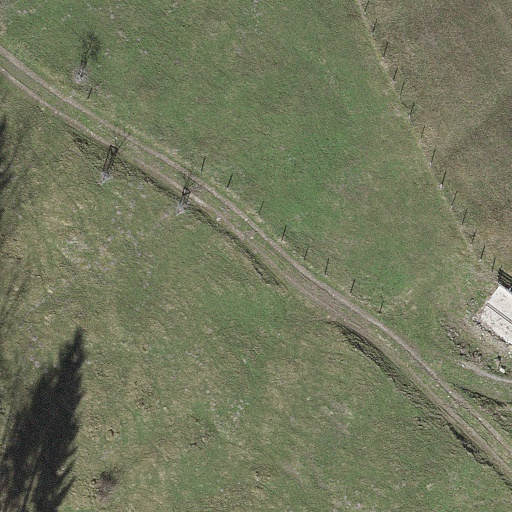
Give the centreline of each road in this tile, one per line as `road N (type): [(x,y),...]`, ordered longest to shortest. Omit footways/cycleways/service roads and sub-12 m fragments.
road 1 (track): [(511,402),(417,385),(86,130),(0,79)]
road 2 (track): [(511,482),(417,385)]
